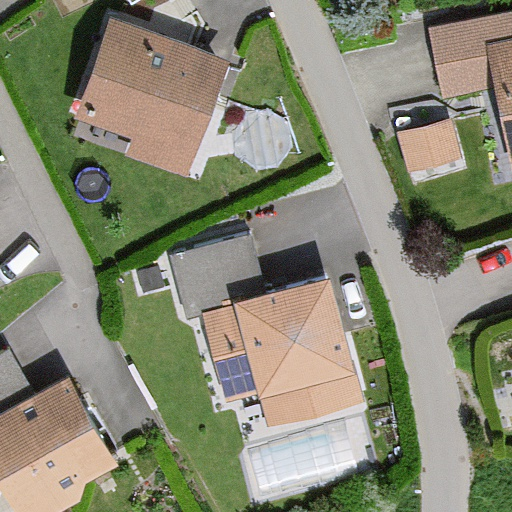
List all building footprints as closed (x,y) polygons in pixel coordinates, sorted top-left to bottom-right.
[(511,11),(425,28),(433,92),(490,85),(481,43),(511,36),(511,11)] [(102,18),(69,108),(130,125),(122,151),(183,180),(222,68),(102,18)] [(511,36),(481,43),(490,85),(511,180),(511,179),(511,36)] [(445,118),(388,134),(396,179),(457,161),(445,118)] [(356,395),(324,273),(229,297),(263,423),(356,395)] [(18,368),(0,377),(0,478),(18,511),(43,511),(120,470),(65,372),(31,391),(18,368)]
